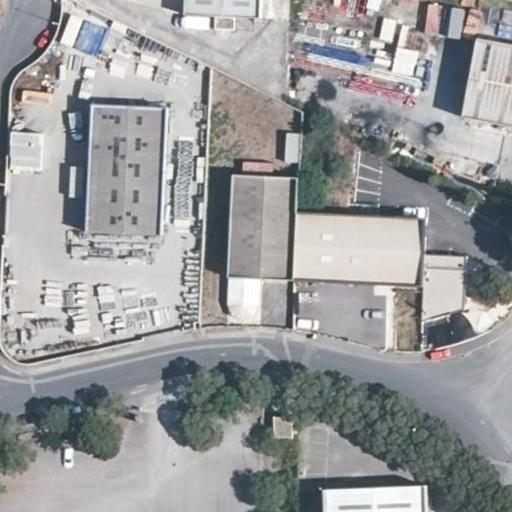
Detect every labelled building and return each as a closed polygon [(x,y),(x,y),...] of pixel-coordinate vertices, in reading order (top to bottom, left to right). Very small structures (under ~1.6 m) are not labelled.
[(190,0),(190,13),(263,18),(263,0),(190,0)] [(429,8),(425,33),(471,40),(475,15),(429,8)] [(511,125),(511,45),(481,40),(469,118),(511,125)] [(170,108),(96,106),(92,231),(164,233),(170,108)] [(43,169),(43,133),(12,132),(11,169),(43,169)] [(305,178),(239,175),(234,276),(265,278),(300,280),(304,213),(305,178)] [(429,219),(304,213),(300,280),(424,285),(426,254),(429,219)] [(511,251),(492,236),(473,260),(511,290),(511,251)] [(426,254),(424,285),(423,321),(465,310),(469,256),(426,254)] [(265,278),(234,276),(233,299),(234,305),(237,311),(244,315),(253,315),(258,312),(262,307),(264,303),(265,278)] [(296,418),(276,418),(276,436),(296,437),(296,418)] [(429,511),(428,487),(329,491),(329,511),(429,511)]
